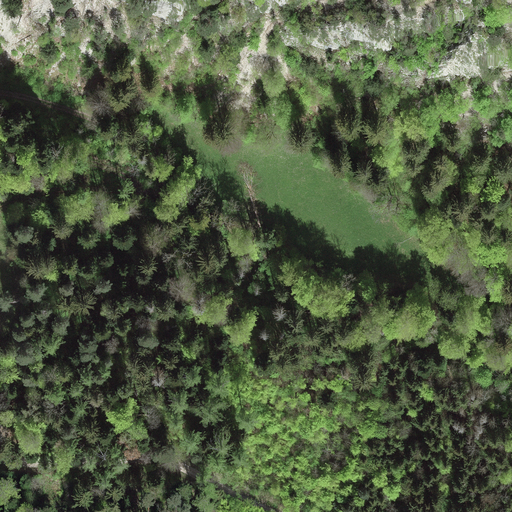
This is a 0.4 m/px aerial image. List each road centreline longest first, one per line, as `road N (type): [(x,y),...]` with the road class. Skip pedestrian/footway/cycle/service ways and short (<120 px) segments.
road 1 (track): [(511,372),(370,325),(273,278),(170,203)]
road 2 (track): [(0,459),(146,456),(185,467),(267,511)]
road 3 (track): [(170,203),(118,171),(85,162),(0,176)]
road 4 (track): [(0,205),(45,191),(150,191)]
road 5 (track): [(67,108),(122,135),(162,181),(170,203)]
